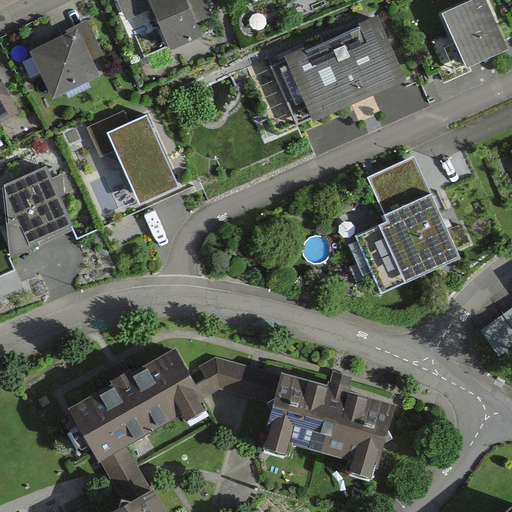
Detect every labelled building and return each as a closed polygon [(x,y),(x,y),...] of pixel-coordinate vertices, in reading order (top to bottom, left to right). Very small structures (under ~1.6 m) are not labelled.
[(121,0),(125,12),(146,5),(144,0),(121,0)] [(212,14),(205,0),(149,0),(173,49),(204,35),(197,21),(212,14)] [(508,44),(486,0),(469,0),(441,14),(466,65),(508,44)] [(101,74),(94,58),(104,53),(87,20),(46,41),(47,42),(31,50),(55,97),(101,74)] [(313,129),(407,89),(378,20),(284,60),(313,129)] [(0,126),(19,116),(0,80),(0,126)] [(184,189),(150,113),(118,127),(151,203),(184,189)] [(74,231),(46,171),(3,189),(12,261),(38,252),(37,247),(74,231)] [(382,293),(464,255),(434,189),(382,213),(384,218),(353,232),(382,293)] [(511,345),(511,306),(480,330),(499,356),(511,345)] [(133,371),(131,367),(112,377),(114,382),(71,406),(100,457),(185,409),(188,415),(207,405),(204,398),(191,374),(176,347),(133,371)] [(204,398),(217,390),(273,406),(281,377),(216,359),(191,374),(204,398)] [(330,378),(329,383),(283,370),(281,377),(273,406),(266,432),(268,433),(266,441),(287,447),(289,439),(356,457),(353,468),(373,473),(377,457),(380,457),(385,439),(393,433),(388,427),(395,401),(352,389),(353,383),(330,378)] [(169,511),(154,484),(105,511),(169,511)]
